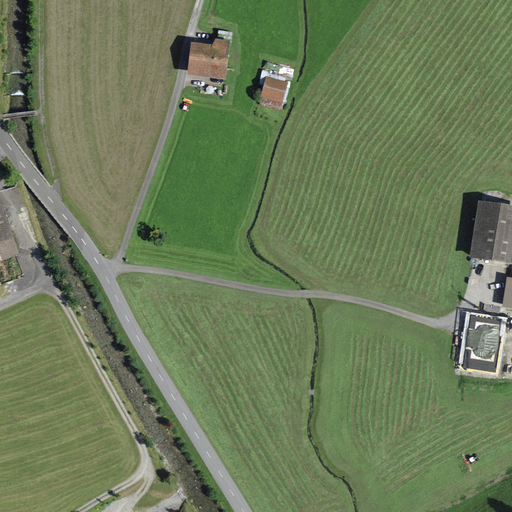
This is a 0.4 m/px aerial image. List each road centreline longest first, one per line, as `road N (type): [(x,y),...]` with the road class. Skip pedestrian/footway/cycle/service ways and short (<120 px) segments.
road 1 (tertiary): [(242,511),(96,260),(0,134)]
road 2 (track): [(34,252),(149,464),(82,511)]
road 3 (track): [(55,205),(42,113),(41,0)]
